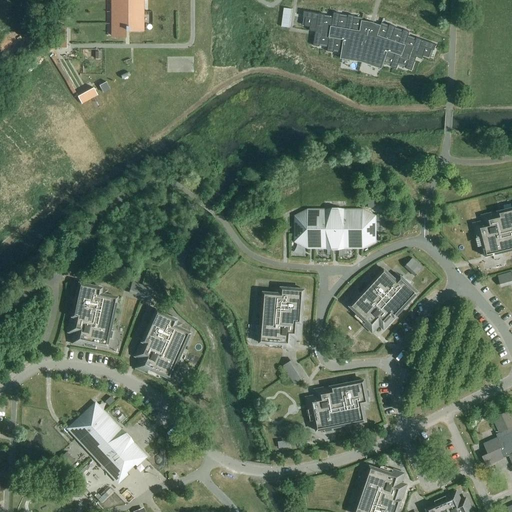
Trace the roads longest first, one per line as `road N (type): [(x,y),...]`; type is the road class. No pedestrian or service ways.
road 1 (unclassified): [(213,456),(149,393),(110,374),(44,364),(0,390)]
road 2 (unclassified): [(405,434),(333,463),(280,473),(247,471),(213,456)]
road 3 (residential): [(353,272),(395,247),(423,243),(461,291)]
